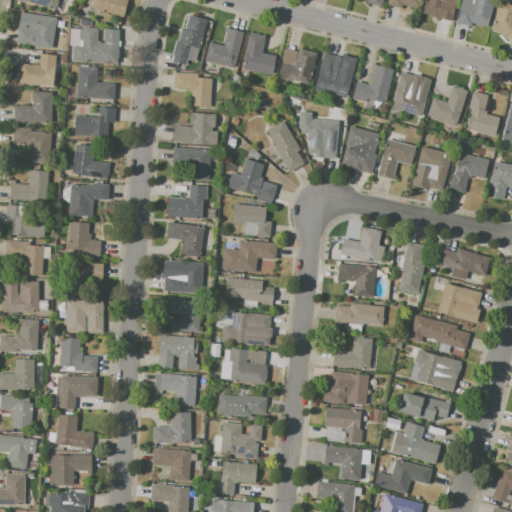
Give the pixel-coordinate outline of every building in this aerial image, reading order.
[(20,0),(58,0),(56,9),(20,1),(20,0)] [(127,0),(123,16),(93,8),(95,1),(91,0),(127,0)] [(420,0),(418,9),(402,5),(401,8),(387,5),(388,0),(420,0)] [(424,0),(456,0),(451,20),(421,13),(424,0)] [(461,0),(494,0),(488,28),(471,23),(470,27),(456,23),(461,0)] [(499,0),(504,0),(511,1),(511,41),(507,40),(508,36),(492,32),(499,0)] [(20,12),(56,18),(51,48),(33,45),(35,31),(33,31),(30,30),(29,35),(31,35),(29,45),(16,43),(18,29),(17,29),(20,12)] [(188,15),(206,19),(199,49),(190,46),(185,64),(171,61),(173,55),(171,55),(175,40),(177,41),(181,27),(184,28),(188,15)] [(80,19),(91,20),(90,27),(79,26),(80,19)] [(79,28),(82,28),(97,28),(97,41),(100,41),(100,43),(103,43),(103,29),(118,29),(117,62),(72,61),(73,46),(78,46),(79,28)] [(209,42),(223,45),(228,28),(243,32),(233,68),(204,61),(209,42)] [(249,33),(264,36),(261,53),(275,55),(272,74),(243,69),(249,33)] [(286,48),(296,51),(297,48),(316,52),(308,80),(279,73),(286,48)] [(323,52),(342,57),(343,55),(356,58),(345,98),(314,90),(323,52)] [(21,64),(39,66),(40,54),(55,55),(53,86),(19,84),(21,64)] [(356,81),(368,84),(370,75),(372,75),(374,64),(393,69),(384,104),(367,99),(366,102),(352,99),(356,81)] [(78,66),(96,68),(95,82),(114,83),(113,99),(75,97),(78,66)] [(173,72),(197,74),(197,78),(210,78),(209,107),(190,106),(191,93),(187,92),(188,89),(172,88),(173,72)] [(400,72),(416,76),(411,94),(426,97),(421,117),(391,109),(400,72)] [(432,98),(446,102),(451,86),(466,90),(455,126),(426,117),(432,98)] [(14,105),(13,121),(51,122),(52,92),(32,91),(32,106),(14,105)] [(472,91),(488,95),(484,110),(486,111),(486,114),(499,117),(494,136),(467,129),(471,114),(469,114),(471,108),(468,108),(472,91)] [(511,102),(511,141),(502,139),(511,102)] [(98,107),(115,108),(114,123),(107,123),(106,137),(74,135),(75,115),(97,116),(98,107)] [(190,112),(215,114),(214,128),(212,128),(211,131),(217,132),(216,145),(173,142),(174,126),(192,127),(192,123),(189,123),(190,112)] [(307,118),(338,121),(335,159),(319,158),(321,139),(306,138),(307,118)] [(282,121),(299,149),(296,151),(304,164),(288,173),(272,147),(274,146),(265,131),(282,121)] [(349,126),(378,133),(373,154),(376,155),(371,174),(357,170),(357,169),(340,164),(344,148),(351,150),(352,146),(345,144),(349,126)] [(13,127),(31,128),(30,131),(51,132),(49,164),(29,163),(30,147),(26,147),(26,144),(12,143),(13,127)] [(386,139),(415,146),(411,165),(396,161),(392,179),(377,175),(386,139)] [(75,144),(94,147),(92,161),(109,163),(107,179),(71,174),(75,144)] [(172,147),(211,149),(209,180),(189,179),(189,173),(193,173),(193,164),(171,163),(172,147)] [(421,147),(450,154),(440,190),(428,186),(427,189),(411,185),(421,147)] [(247,154),(252,149),(260,156),(256,161),(247,154)] [(460,153),(488,159),(483,178),(471,175),(470,178),(466,178),(463,193),(449,189),(452,173),(455,174),(460,153)] [(245,159),(263,164),(259,177),(262,178),(262,181),(276,186),(272,201),(253,195),(253,194),(238,190),(238,191),(227,187),(231,172),(240,175),(245,159)] [(494,161),(511,164),(511,188),(505,187),(502,200),(487,197),(489,184),(488,183),(490,176),(491,176),(494,161)] [(10,183),(14,183),(28,184),(28,170),(48,171),(46,200),(9,199),(10,183)] [(70,185),(91,186),(91,183),(108,184),(107,200),(93,199),(92,216),(68,215),(70,185)] [(188,185),(206,186),(205,200),(203,200),(202,218),(166,216),(167,197),(187,198),(188,185)] [(233,204),(266,207),(265,220),(270,221),(269,238),(244,236),(245,224),(231,223),(233,204)] [(6,205),(5,220),(12,220),(11,235),(44,237),(45,218),(18,216),(18,205),(6,205)] [(69,222),(88,223),(87,234),(91,234),(90,241),(100,241),(99,257),(67,255),(69,222)] [(166,237),(168,222),(204,227),(199,257),(180,255),(183,239),(166,237)] [(362,228),(366,228),(367,228),(376,229),(376,230),(380,231),(375,261),(340,254),(343,239),(359,242),(362,228)] [(238,239),(276,242),(275,259),(257,258),(255,272),(221,270),(222,248),(238,250),(238,239)] [(5,240),(29,242),(29,245),(43,246),(41,276),(22,275),(23,260),(20,260),(20,257),(5,256),(5,240)] [(407,242),(424,246),(421,259),(425,260),(417,294),(398,290),(402,270),(401,270),(407,242)] [(443,248),(456,252),(457,248),(490,257),(485,276),(467,272),(465,280),(450,276),(452,269),(438,265),(443,248)] [(67,262),(103,263),(102,274),(89,274),(88,293),(66,292),(67,262)] [(183,262),(202,263),(200,294),(162,291),(163,274),(182,276),(183,262)] [(338,263),(375,266),(372,297),(353,295),(354,281),(336,279),(338,263)] [(227,278),(263,280),(262,287),(273,287),(272,306),(260,305),(260,301),(244,300),(244,298),(225,296),(227,278)] [(1,279),(17,279),(17,297),(19,297),(19,281),(38,281),(39,311),(2,312),(1,279)] [(444,283),(481,292),(476,309),(459,304),(455,318),(436,313),(444,283)] [(166,297),(186,298),(185,301),(199,302),(198,332),(167,331),(168,317),(180,317),(180,316),(176,316),(176,312),(165,312),(166,297)] [(66,300),(102,300),(102,333),(86,333),(86,316),(85,316),(85,331),(66,331),(66,300)] [(335,305),(349,306),(350,303),(383,306),(381,327),(363,325),(334,322),(335,305)] [(222,312),(270,315),(269,331),(250,330),(250,333),(259,333),(258,345),(224,343),(225,326),(221,325),(222,312)] [(414,315),(457,326),(456,330),(468,333),(464,349),(464,350),(450,346),(448,353),(436,350),(438,343),(436,343),(437,340),(421,336),(419,343),(407,340),(414,315)] [(0,336),(14,336),(14,333),(18,334),(19,319),(38,320),(36,350),(16,349),(16,352),(0,351),(0,336)] [(160,335),(194,337),(193,339),(198,339),(197,353),(194,353),(193,357),(196,357),(195,364),(198,365),(197,370),(177,368),(178,355),(173,355),(172,369),(157,368),(160,335)] [(333,350),(351,351),(352,336),(371,338),(368,369),(332,366),(333,350)] [(60,338),(79,339),(80,339),(79,353),(82,353),(82,356),(97,356),(96,372),(73,371),(74,366),(59,365),(60,338)] [(229,348),(265,351),(264,365),(267,365),(265,384),(229,382),(231,361),(228,361),(229,348)] [(424,352),(442,357),(439,370),(456,375),(451,391),(416,382),(424,352)] [(0,373),(14,373),(14,359),(34,359),(33,390),(0,389),(0,373)] [(330,371),(367,375),(365,405),(345,403),(346,395),(344,395),(343,403),(322,401),(323,388),(328,388),(330,371)] [(155,373),(196,376),(194,406),(174,404),(175,391),(154,389),(155,373)] [(61,375),(97,377),(96,396),(85,395),(85,397),(74,396),(74,409),(56,408),(57,395),(56,395),(57,376),(58,377),(61,377),(61,375)] [(403,392),(422,397),(422,395),(449,403),(444,418),(433,415),(431,422),(398,412),(403,392)] [(0,395),(15,396),(15,397),(29,398),(28,403),(32,403),(31,429),(11,428),(12,417),(9,417),(10,411),(0,410),(0,395)] [(218,395),(237,396),(237,395),(267,397),(265,415),(251,414),(250,417),(216,414),(218,395)] [(326,407),(361,411),(359,429),(362,430),(361,444),(343,442),(345,428),(324,426),(326,407)] [(372,422),(373,409),(382,410),(381,423),(372,422)] [(170,412),(190,412),(191,442),(153,443),(153,427),(170,426),(170,412)] [(58,414),(77,416),(75,431),(93,433),(91,449),(54,444),(58,414)] [(222,422),(241,424),(241,434),(248,434),(249,425),(262,426),(261,441),(255,441),(254,443),(258,444),(257,459),(234,457),(234,454),(219,453),(222,422)] [(396,431),(402,433),(405,422),(423,427),(419,440),(439,445),(434,464),(390,452),(396,431)] [(0,433),(36,439),(34,454),(28,453),(25,469),(6,466),(8,452),(0,450),(0,433)] [(511,467),(511,435),(503,465),(511,467)] [(325,446),(362,449),(359,480),(339,478),(341,464),(323,462),(325,446)] [(152,448),(190,450),(188,481),(169,480),(169,465),(151,464),(152,448)] [(49,455),(91,455),(91,471),(73,471),(73,485),(49,485),(49,455)] [(377,473),(390,476),(394,459),(431,468),(427,485),(409,480),(406,494),(374,486),(377,473)] [(216,481),(219,481),(220,475),(221,475),(222,462),(256,464),(255,483),(234,481),(234,494),(215,492),(216,481)] [(504,470),(511,472),(511,489),(507,503),(495,498),(504,470)] [(0,488),(5,488),(4,474),(23,474),(24,505),(0,505),(0,488)] [(316,481),(354,485),(351,511),(333,511),(334,499),(315,497),(316,481)] [(150,484),(170,485),(170,486),(188,487),(186,511),(167,511),(168,501),(149,500),(150,484)] [(88,493),(87,508),(84,508),(83,511),(48,511),(50,494),(66,495),(66,492),(88,493)] [(380,511),(385,494),(421,503),(418,511),(380,511)] [(215,511),(216,499),(253,502),(252,511),(215,511)]
